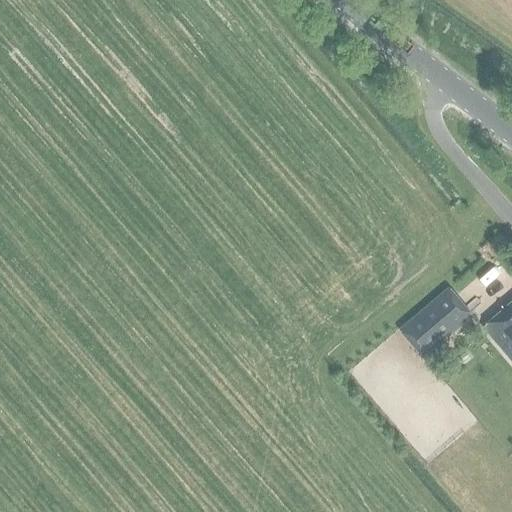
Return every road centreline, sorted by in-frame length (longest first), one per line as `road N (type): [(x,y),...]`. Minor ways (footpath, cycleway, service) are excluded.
road 1 (residential): [(442,81),(434,118),(443,137),(511,218)]
road 2 (secondary): [(442,81),(338,0)]
